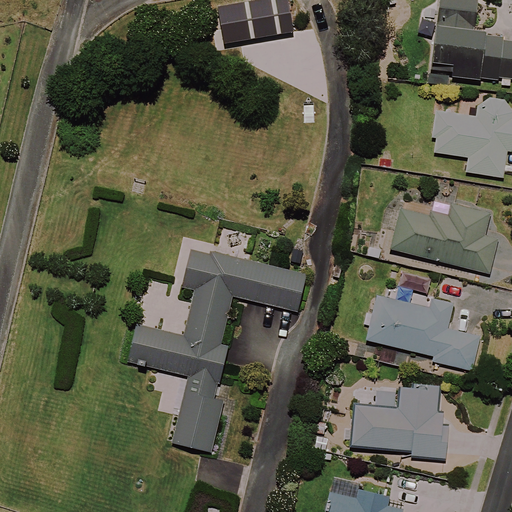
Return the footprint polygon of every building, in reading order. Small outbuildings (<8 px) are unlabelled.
[(481,2),(462,0),(442,0),(433,75),(501,83),(502,79),(511,80),(511,44),(500,43),(501,38),(477,35),(481,2)] [(511,109),(504,100),(489,98),(479,106),(477,119),(437,114),(432,154),(469,159),(467,174),(504,179),(507,153),(511,153),(511,120),(511,112),(511,109)] [(493,213),(453,204),(449,219),(429,214),(428,218),(402,212),(392,251),(489,274),(497,240),(487,237),(493,213)] [(309,277),(193,250),(183,289),(197,292),(186,338),(139,327),(130,363),(190,378),(175,444),(215,454),(228,401),(217,398),(229,350),(222,348),(234,298),(300,313),(309,277)] [(453,331),(459,308),(446,305),(452,282),(439,279),(431,311),(379,298),(368,341),(434,357),(433,362),(472,371),(480,337),(453,331)] [(413,459),(450,461),(452,428),(443,428),(445,392),(401,390),(400,409),(356,408),(354,450),(413,452),(413,459)] [(407,511),(408,510),(391,505),(392,499),(360,492),(358,500),(331,493),(326,511),(407,511)]
